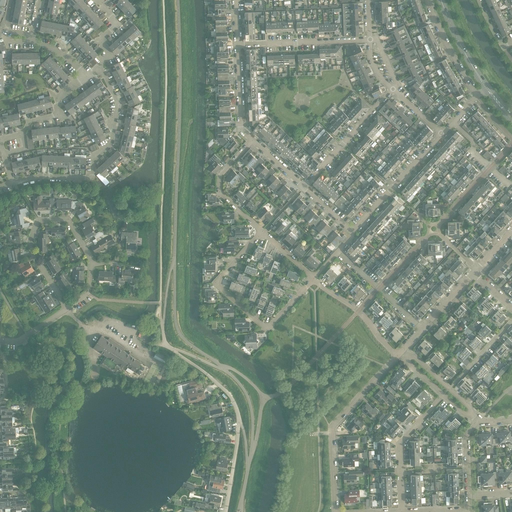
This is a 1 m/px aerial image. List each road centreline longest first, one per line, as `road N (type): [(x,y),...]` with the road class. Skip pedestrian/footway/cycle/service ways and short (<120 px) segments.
road 1 (residential): [(99,65),(117,110),(92,178),(12,183)]
road 2 (residential): [(313,278),(271,323),(261,322),(221,280),(261,231)]
road 3 (residential): [(335,511),(331,427),(397,356)]
road 4 (residential): [(92,263),(68,219),(38,220),(31,252),(67,308)]
road 5 (unclassified): [(248,468),(252,414),(243,389),(222,367),(166,345)]
road 6 (residential): [(236,43),(371,39)]
road 7 (residential): [(401,511),(399,444),(443,394)]
road 8 (residential): [(351,231),(442,134)]
road 9 (residential): [(303,186),(393,89)]
road 10 (residential): [(261,231),(219,192),(220,175),(252,140)]
